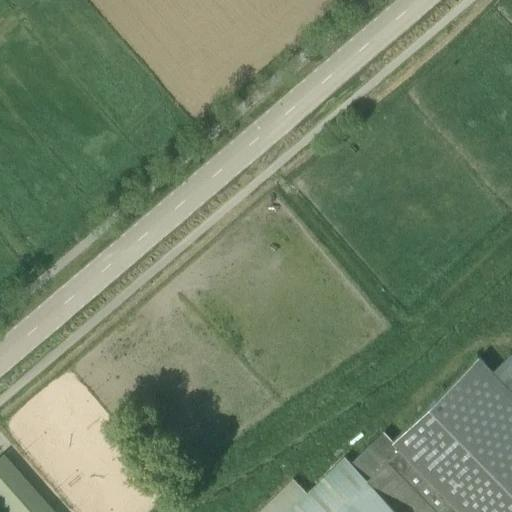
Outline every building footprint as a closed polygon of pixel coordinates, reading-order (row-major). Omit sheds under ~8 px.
[(511,353),(509,350),(490,369),(511,390),(511,353)] [(478,356),(392,439),(387,445),(452,511),(511,511),(511,390),(490,369),(478,356)] [(383,430),(350,462),(399,511),(452,511),(387,445),(392,439),(383,430)] [(0,501),(9,511),(55,511),(4,454),(0,457),(0,501)] [(257,511),(399,511),(350,462),(344,456),(307,492),(293,478),(257,511)]
